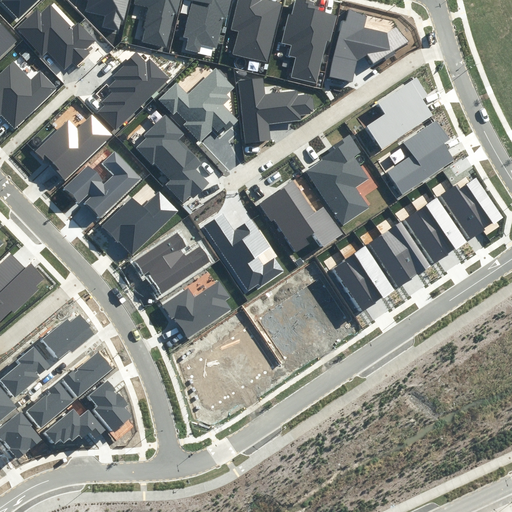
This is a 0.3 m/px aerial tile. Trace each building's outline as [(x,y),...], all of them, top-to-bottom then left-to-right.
[(0,0),(20,19),(39,0),(0,0)] [(120,32),(128,0),(83,0),(86,1),(83,12),(105,18),(102,27),(120,32)] [(166,47),(178,0),(134,0),(134,2),(150,7),(141,40),(166,47)] [(191,0),(183,36),(187,37),(184,49),(201,53),(203,45),(215,48),(222,17),(228,19),(232,0),(191,0)] [(233,53),(267,62),(283,3),(270,0),(237,0),(230,31),(238,33),(233,53)] [(330,41),(337,15),(319,11),(320,7),(314,5),(315,2),(307,0),(294,0),(291,14),(289,13),(282,42),(291,45),(288,55),(297,57),(292,76),(316,82),(326,40),(330,41)] [(48,54),(73,29),(50,5),(41,14),(36,9),(16,29),(43,58),(48,54)] [(368,15),(348,11),(346,21),(341,20),(329,76),(353,82),(357,60),(367,53),(390,50),(388,32),(366,27),(368,15)] [(0,54),(16,39),(0,22),(0,54)] [(73,29),(48,54),(63,70),(72,61),(76,66),(92,50),(88,46),(95,40),(79,23),(73,29)] [(136,52),(113,75),(143,105),(169,79),(151,61),(147,64),(136,52)] [(13,127),(57,87),(42,70),(31,80),(15,62),(0,75),(0,116),(2,115),(13,127)] [(176,81),(158,99),(173,114),(176,111),(186,121),(182,125),(200,143),(214,129),(221,136),(237,120),(224,106),(232,98),(228,95),(236,87),(216,67),(188,94),(176,81)] [(116,130),(143,105),(113,75),(104,83),(111,91),(99,103),(102,105),(97,111),(116,130)] [(263,78),(238,81),(245,143),(271,139),(269,123),(301,120),(300,114),(316,113),(314,95),(296,97),(295,90),(265,93),(263,78)] [(365,126),(380,150),(432,116),(421,99),(427,95),(415,78),(378,102),(385,113),(365,126)] [(166,184),(183,202),(191,194),(195,198),(210,184),(195,169),(201,164),(179,142),(186,135),(165,113),(143,134),(146,138),(137,147),(170,180),(166,184)] [(78,128),(69,119),(36,151),(64,180),(113,134),(93,114),(78,128)] [(449,137),(437,120),(402,144),(409,153),(385,170),(402,195),(454,161),(441,142),(449,137)] [(362,152),(351,135),(331,147),(333,150),(305,168),(341,225),(368,207),(355,187),(369,178),(355,157),(362,152)] [(87,168),(66,188),(80,202),(89,194),(91,196),(85,202),(101,219),(143,179),(115,150),(102,162),(115,176),(104,186),(87,168)] [(476,178),(459,189),(486,228),(502,217),(476,178)] [(314,213),(294,182),(259,204),(272,224),(276,221),(295,251),(316,238),(322,248),(343,234),(325,206),(314,213)] [(457,185),(441,196),(470,239),(486,228),(459,189),(457,185)] [(132,255),(177,211),(159,193),(145,207),(133,195),(103,224),(132,255)] [(436,198),(420,209),(449,252),(465,241),(436,198)] [(420,209),(403,220),(432,263),(449,252),(420,209)] [(234,229),(223,212),(201,227),(247,294),(283,270),(276,260),(265,267),(257,256),(271,247),(252,219),(245,223),(250,230),(234,229)] [(401,222),(385,233),(414,276),(430,265),(401,222)] [(177,232),(133,261),(145,277),(147,276),(160,295),(211,261),(201,246),(185,256),(181,249),(186,245),(177,232)] [(385,233),(369,244),(398,287),(414,276),(385,233)] [(365,247),(349,258),(378,301),(394,290),(365,247)] [(25,271),(13,257),(0,268),(0,325),(48,281),(32,264),(25,271)] [(349,258),(333,269),(362,312),(378,301),(349,258)] [(187,338),(231,309),(226,301),(231,298),(220,281),(195,297),(189,288),(164,303),(187,338)] [(42,340),(57,358),(71,347),(74,350),(95,333),(79,314),(70,321),(69,318),(42,340)] [(2,380),(16,397),(40,377),(38,374),(49,365),(34,347),(18,360),(21,364),(2,380)] [(62,379),(77,397),(113,369),(98,350),(62,379)] [(98,406),(95,409),(115,431),(131,417),(123,409),(128,405),(107,382),(90,398),(98,406)] [(75,400),(60,383),(25,411),(40,429),(75,400)] [(0,419),(15,407),(0,388),(0,419)] [(82,417),(75,409),(47,432),(55,443),(60,439),(64,443),(69,439),(71,442),(80,435),(82,438),(93,429),(98,435),(104,431),(89,411),(82,417)] [(43,440),(20,413),(0,428),(0,438),(17,460),(43,440)] [(102,454),(96,445),(60,470),(66,479),(102,454)]
